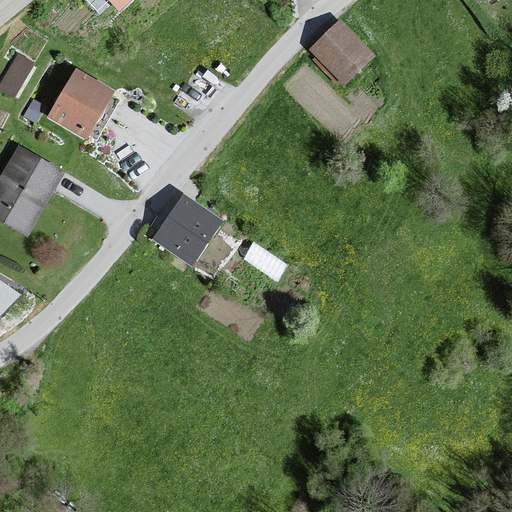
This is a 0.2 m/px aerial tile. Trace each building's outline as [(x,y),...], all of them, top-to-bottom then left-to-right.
[(106,0),(117,12),(130,0),(106,0)] [(341,21),(310,51),(345,87),(376,57),(341,21)] [(0,79),(0,83),(14,93),(37,61),(20,50),(0,79)] [(116,94),(78,71),(48,119),(87,142),(116,94)] [(65,173),(18,147),(0,179),(0,219),(29,236),(65,173)] [(229,222),(186,194),(155,240),(199,268),(229,222)] [(278,275),(289,260),(256,237),(245,253),(278,275)] [(0,320),(20,291),(0,277),(0,320)]
